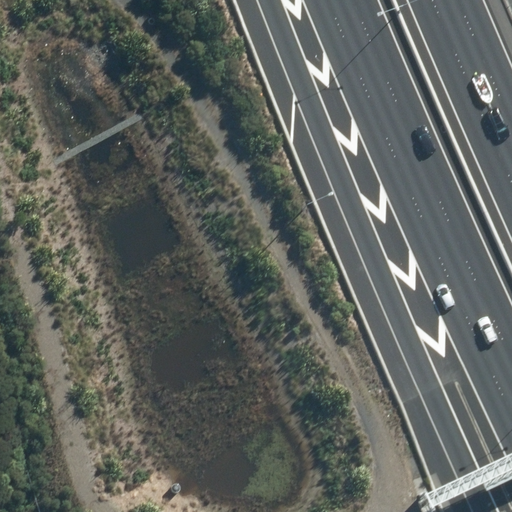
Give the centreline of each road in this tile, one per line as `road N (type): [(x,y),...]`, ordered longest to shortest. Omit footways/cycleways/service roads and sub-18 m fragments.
road 1 (track): [(142,0),(213,108),(378,431),(386,468),(378,511)]
road 2 (motorway): [(482,511),(258,0)]
road 3 (motorway): [(511,395),(335,0)]
road 4 (track): [(90,497),(0,154)]
road 5 (motorway): [(453,0),(511,145)]
